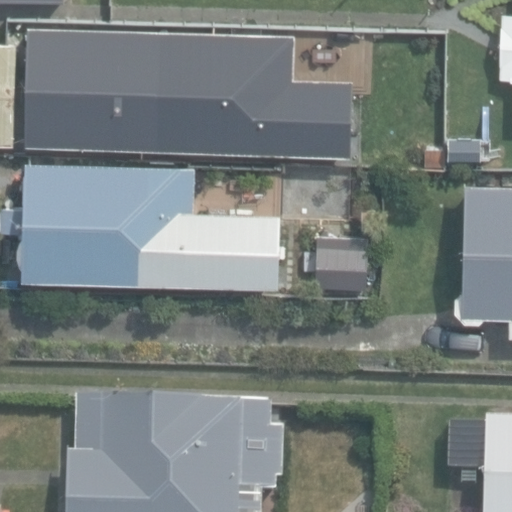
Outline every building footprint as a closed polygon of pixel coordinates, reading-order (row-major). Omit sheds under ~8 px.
[(511,11),(503,11),(502,77),(511,77),(511,11)] [(366,16),(365,41),(398,43),(397,71),(428,72),(431,19),(366,16)] [(26,141),(219,149),(220,121),(251,122),(251,110),(316,113),(317,91),(331,92),(333,55),(254,52),(255,37),(222,35),(222,32),(30,25),(26,141)] [(0,143),(16,144),(17,42),(0,41),(0,143)] [(481,157),(482,134),(448,133),(447,156),(481,157)] [(20,277),(279,286),(281,210),(197,207),(199,163),(24,157),(20,277)] [(510,333),(511,332),(511,183),(465,183),(463,288),(457,292),(455,309),(465,319),(482,320),(488,313),(510,314),(510,333)] [(362,278),(363,257),(340,256),(339,277),(362,278)] [(281,477),(283,429),(269,428),(270,402),(77,396),(76,453),(69,452),(67,511),(262,511),(263,490),(277,490),(277,477),(281,477)] [(484,511),(511,511),(511,418),(488,418),(484,511)]
